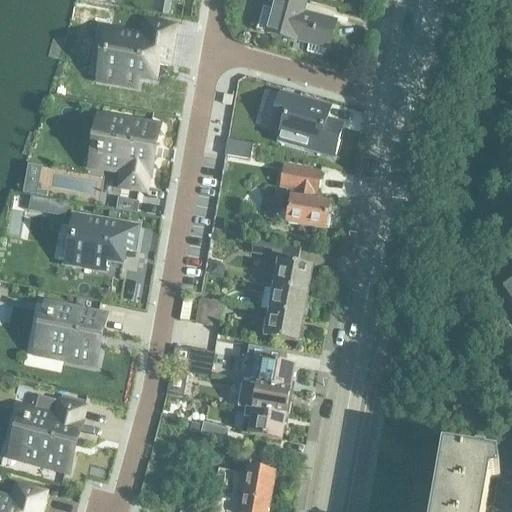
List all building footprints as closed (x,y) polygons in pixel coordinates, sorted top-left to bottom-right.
[(336,24),(328,22),(305,15),(308,3),(296,0),(275,0),(266,34),(298,43),(298,42),(329,50),(336,24)] [(167,67),(174,28),(147,23),(144,37),(111,31),(102,82),(138,88),(139,78),(155,81),(158,66),(167,67)] [(334,160),(343,126),(322,119),(325,108),(330,109),(331,108),(281,94),(271,128),(280,131),(277,144),(334,160)] [(153,143),(156,127),(108,119),(99,169),(123,173),(120,188),(145,192),(154,143),(153,143)] [(228,141),(225,156),(251,160),(253,145),(228,141)] [(32,163),(26,191),(39,194),(45,166),(32,163)] [(283,209),(289,211),(287,225),(325,232),(326,229),(328,230),(330,218),(328,218),(330,206),(314,203),(315,195),(317,196),(321,174),(284,168),(280,189),(288,191),(287,198),(285,198),(283,209)] [(67,215),(69,202),(34,197),(32,210),(67,215)] [(142,212),(143,200),(120,197),(119,209),(142,212)] [(135,253),(139,228),(78,217),(69,267),(105,274),(107,264),(123,267),(125,251),(135,253)] [(281,260),(280,262),(288,263),(290,249),(254,242),(252,255),(281,260)] [(213,262),(210,275),(223,277),(225,264),(213,262)] [(288,263),(280,262),(279,262),(274,291),(307,297),(308,292),(310,292),(312,282),(309,281),(312,269),(287,265),(288,263)] [(511,288),(504,294),(503,295),(506,298),(511,306),(511,288)] [(305,306),(307,297),(274,291),(269,315),(302,321),(303,316),(306,317),(308,306),(305,306)] [(207,326),(211,303),(200,301),(196,324),(207,326)] [(219,328),(223,305),(211,303),(207,326),(219,328)] [(98,316),(74,311),(71,328),(74,329),(71,345),(68,345),(65,362),(114,370),(123,320),(98,315),(98,316)] [(301,330),(302,321),(269,315),(265,338),(290,343),(298,344),(299,341),(302,341),(304,331),(301,330)] [(199,375),(203,353),(192,351),(188,373),(199,375)] [(210,378),(215,355),(203,353),(199,375),(210,378)] [(294,368),(281,365),(247,359),(242,384),(243,384),(290,392),(294,368)] [(511,370),(508,373),(503,376),(511,388),(511,370)] [(288,403),(290,392),(243,384),(239,409),(247,410),(285,417),(286,414),(289,415),(291,404),(288,403)] [(71,458),(84,410),(60,403),(39,397),(35,412),(32,411),(28,428),(30,428),(25,444),(23,444),(19,460),(65,473),(70,457),(71,458)] [(281,442),(285,417),(247,410),(245,419),(252,421),(249,436),(281,442)] [(192,425),(190,433),(201,436),(225,443),(228,431),(204,424),(203,428),(192,425)] [(197,450),(201,436),(190,433),(160,425),(156,439),(197,450)] [(491,511),(498,480),(500,480),(499,462),(499,463),(445,453),(434,511),(491,511)] [(271,507),(276,476),(247,471),(246,478),(227,473),(216,511),(273,511),(274,507),(271,507)] [(39,511),(45,495),(17,488),(14,501),(0,497),(0,511),(39,511)]
